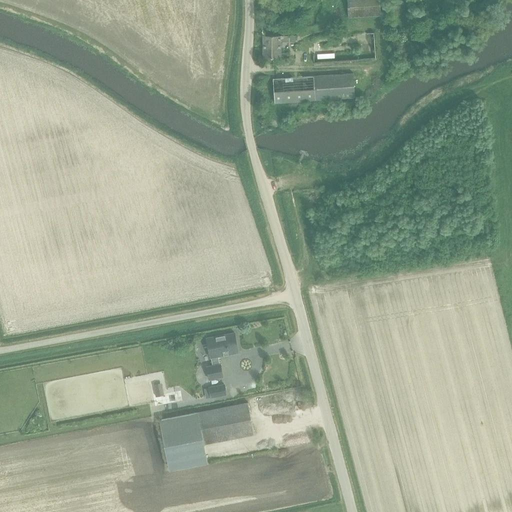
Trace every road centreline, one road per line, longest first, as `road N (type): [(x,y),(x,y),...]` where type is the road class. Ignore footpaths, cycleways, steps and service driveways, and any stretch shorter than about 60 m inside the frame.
road 1 (tertiary): [(296,302),(249,137),(251,0)]
road 2 (unclassified): [(0,356),(296,302)]
road 3 (tertiary): [(353,511),(296,302)]
